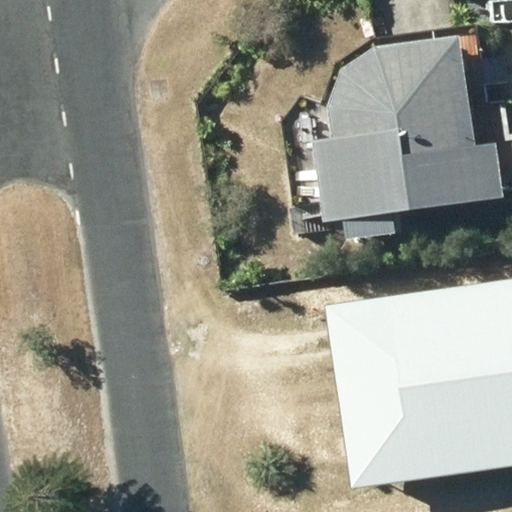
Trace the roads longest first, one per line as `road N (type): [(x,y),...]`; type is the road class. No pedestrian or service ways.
road 1 (residential): [(103,0),(173,511)]
road 2 (residential): [(19,511),(0,354)]
